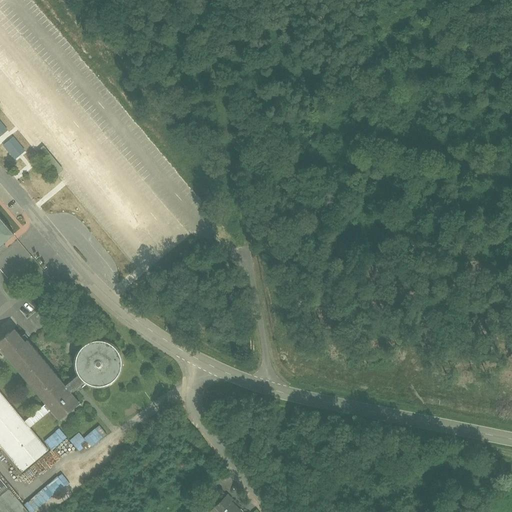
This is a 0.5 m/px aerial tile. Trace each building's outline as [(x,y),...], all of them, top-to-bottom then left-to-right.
[(0,117),(0,137),(1,138),(11,130),(0,117)] [(15,135),(5,143),(17,158),(21,155),(25,152),(27,149),(15,135)] [(62,169),(42,146),(34,153),(31,155),(51,179),(62,169)] [(32,172),(25,177),(38,192),(41,190),(46,185),(34,170),(32,172)] [(0,252),(5,248),(2,245),(14,234),(0,217),(0,252)] [(77,372),(79,374),(65,385),(22,333),(21,335),(13,325),(0,336),(0,352),(42,404),(23,420),(0,391),(0,450),(20,475),(49,451),(29,427),(48,411),(57,422),(80,403),(71,392),(85,380),(91,383),(100,384),(109,381),(115,376),(120,368),(120,359),(118,350),(112,343),(104,339),(95,338),(86,341),(79,347),(75,355),(75,364),(77,372)] [(78,451),(87,444),(91,447),(107,434),(98,424),(83,437),(78,432),(68,440),(78,451)] [(58,427),(43,440),(51,450),(66,437),(58,427)] [(60,472),(23,504),(29,511),(33,511),(68,482),(60,472)] [(0,511),(28,511),(0,477),(0,511)] [(241,511),(225,495),(207,511),(241,511)]
